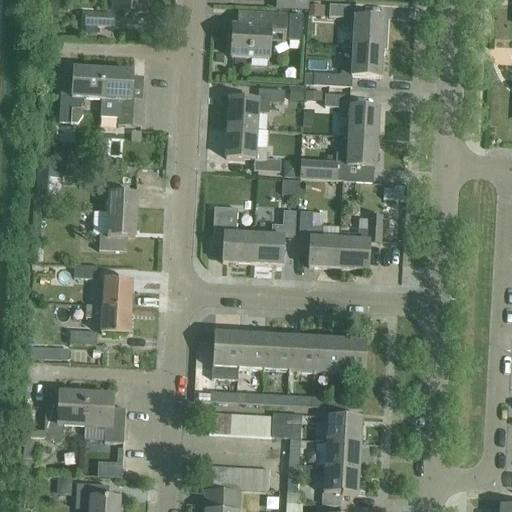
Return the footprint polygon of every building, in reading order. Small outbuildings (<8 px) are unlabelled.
[(113,0),(113,13),(146,15),(146,0),(113,0)] [(276,0),(276,10),(306,13),(306,0),(276,0)] [(353,33),(352,50),(381,51),(383,22),(354,21),(355,9),(329,8),(328,20),(343,21),(342,32),(353,33)] [(86,16),(85,28),(112,29),(113,18),(86,16)] [(288,21),(284,21),(285,19),(245,17),(244,30),(232,29),(230,61),(269,63),(269,46),(284,46),(284,43),(288,43),(288,44),(301,45),(302,19),(289,19),(288,21)] [(381,51),(352,50),(351,67),(341,67),(340,78),(314,76),(304,76),(303,88),(351,91),(352,80),(380,81),(381,51)] [(309,67),(330,67),(329,55),(309,56),(309,67)] [(60,99),(58,125),(71,125),(78,126),(82,119),(82,111),(83,101),(100,102),(102,73),(73,71),(73,72),(71,100),(60,99)] [(102,73),(100,102),(101,102),(100,116),(118,117),(117,129),(140,130),(142,104),(130,104),(132,75),(102,73)] [(228,103),(226,131),(258,133),(259,115),(269,116),(269,105),(284,106),(285,94),(258,92),(257,104),(228,103)] [(348,122),(347,140),(376,142),(378,112),(350,110),(351,99),(324,98),(324,110),(339,111),(338,122),(348,122)] [(258,133),(226,131),(225,161),(255,163),(254,175),(280,176),(281,164),(267,163),(268,152),(257,151),(258,133)] [(376,142),(347,140),(346,157),(336,157),(336,167),(300,165),(299,182),(346,184),(347,169),(375,171),(376,142)] [(75,160),(88,161),(88,151),(76,150),(75,160)] [(53,174),(52,190),(65,191),(66,174),(53,174)] [(402,198),(402,184),(387,184),(387,197),(402,198)] [(94,216),(93,238),(98,238),(98,254),(126,256),(126,240),(134,241),(136,197),(107,195),(106,217),(94,216)] [(222,267),(252,269),(253,239),(236,238),(237,213),(213,212),(212,238),(223,239),(222,267)] [(253,239),(252,269),(281,270),(283,242),(294,243),(295,216),(283,216),(282,229),(271,229),(271,240),(253,239)] [(308,272),(339,273),(340,244),(322,243),(323,217),(300,216),(299,243),(310,244),(308,272)] [(340,244),(339,273),(367,275),(369,246),(379,246),(381,220),(369,219),(368,234),(358,234),(358,244),(340,244)] [(65,279),(73,279),(73,282),(99,283),(99,270),(66,268),(65,279)] [(103,282),(101,309),(101,310),(131,311),(132,283),(103,282)] [(101,310),(101,309),(85,308),(84,321),(101,322),(100,337),(129,338),(131,311),(101,310)] [(69,348),(95,350),(96,336),(70,334),(69,348)] [(211,372),(211,382),(237,383),(237,373),(239,337),(213,336),(211,372)] [(237,373),(262,374),(264,339),(239,337),(237,373)] [(262,374),(287,376),(290,340),(264,339),(262,374)] [(287,376),(313,377),(315,342),(290,340),(287,376)] [(313,377),(338,378),(340,343),(315,342),(313,377)] [(340,343),(338,378),(364,380),(366,344),(340,343)] [(235,407),(236,397),(210,395),(210,405),(235,407)] [(63,429),(84,430),(86,398),(59,397),(59,409),(45,408),(43,443),(62,444),(63,429)] [(260,408),(261,398),(236,397),(235,407),(260,408)] [(86,398),(84,430),(104,431),(103,446),(122,447),(124,412),(111,411),(112,400),(86,398)] [(260,408),(286,410),(286,400),(261,398),(260,408)] [(311,411),(311,401),(286,400),(286,410),(311,411)] [(311,411),(336,412),(336,402),(311,401),(311,411)] [(336,402),(336,412),(361,414),(362,404),(336,402)] [(207,437),(218,437),(220,417),(208,416),(207,437)] [(218,437),(229,438),(230,417),(220,417),(218,437)] [(229,438),(239,438),(240,418),(230,417),(229,438)] [(271,440),(289,441),(291,418),(272,417),(272,420),(271,440)] [(239,438),(249,439),(251,418),(240,418),(239,438)] [(249,439),(260,440),(261,419),(251,418),(249,439)] [(289,444),(299,444),(301,419),(291,418),(289,441),(289,444)] [(260,440),(271,440),(272,420),(261,419),(260,440)] [(326,420),(325,446),(360,448),(362,422),(326,420)] [(38,463),(39,443),(23,442),(22,475),(36,476),(36,463),(38,463)] [(289,444),(288,469),(298,470),(299,444),(289,444)] [(325,446),(323,471),(359,473),(360,448),(325,446)] [(205,489),(268,493),(269,473),(206,469),(205,481),(205,489)] [(296,495),(298,470),(288,469),(286,494),(296,495)] [(359,473),(323,471),(322,497),(341,498),(357,499),(359,473)] [(119,511),(120,501),(108,501),(108,489),(76,487),(75,511),(119,511)] [(204,494),(202,511),(238,511),(239,496),(204,494)] [(319,497),(318,508),(340,509),(341,498),(322,497),(319,497)]
